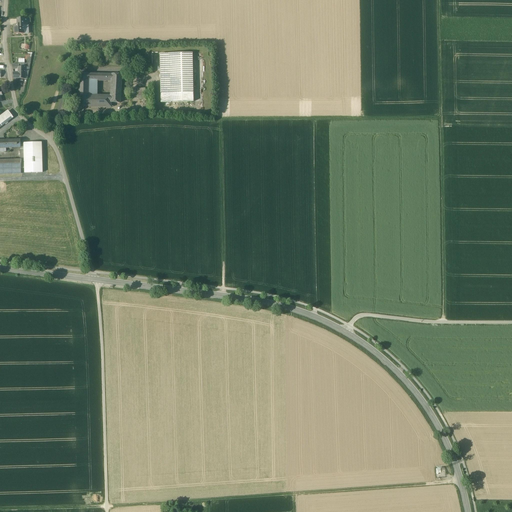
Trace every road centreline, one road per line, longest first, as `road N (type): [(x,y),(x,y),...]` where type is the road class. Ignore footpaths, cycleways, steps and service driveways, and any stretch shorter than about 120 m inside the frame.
road 1 (tertiary): [(95,279),(270,302),(345,331),(388,362),(428,410),(453,458),(467,511)]
road 2 (track): [(460,481),(0,509)]
road 3 (track): [(223,295),(222,123),(444,119)]
road 4 (track): [(443,322),(440,0)]
road 5 (residential): [(5,0),(15,99),(21,116),(56,148),(95,279)]
road 6 (track): [(106,511),(95,279)]
road 7 (track): [(345,331),(363,315),(511,322)]
